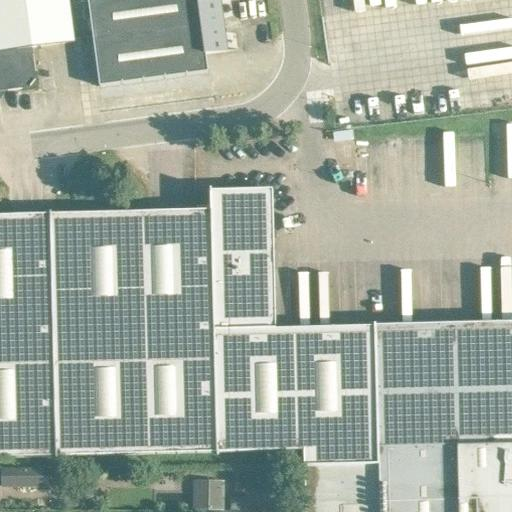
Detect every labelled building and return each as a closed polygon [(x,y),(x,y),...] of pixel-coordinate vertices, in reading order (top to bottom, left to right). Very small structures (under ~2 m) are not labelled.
[(68,0),(0,0),(0,92),(29,88),(37,79),(32,48),(74,42),(68,0)] [(88,0),(94,43),(224,26),(221,1),(231,0),(222,0),(199,3),(199,0),(88,0)] [(346,0),(349,19),(377,16),(376,5),(422,0),(346,0)] [(224,26),(94,43),(100,87),(209,73),(206,55),(238,50),(238,49),(227,51),(224,26)] [(511,190),(511,134),(487,135),(487,131),(439,132),(440,187),(490,187),(490,191),(511,190)] [(0,459),(294,451),(289,329),(276,330),(273,190),(212,192),(212,190),(211,190),(212,212),(0,216),(0,459)] [(304,450),(305,465),(381,463),(381,450),(511,446),(511,323),(289,329),(294,451),(304,450)] [(511,511),(511,446),(381,450),(381,463),(305,465),(305,511),(511,511)] [(43,469),(2,469),(2,488),(44,488),(43,469)] [(210,483),(210,511),(225,511),(225,483),(210,483)]
